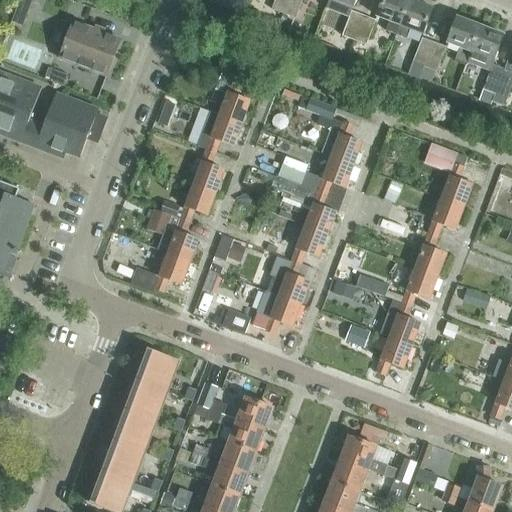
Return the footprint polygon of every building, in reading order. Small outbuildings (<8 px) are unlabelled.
[(275,0),(272,10),(284,15),(289,0),(275,0)] [(289,0),(284,15),(285,15),(295,19),(302,0),(289,0)] [(329,0),(326,9),(349,18),(342,36),(355,41),(364,16),(352,12),(353,8),(356,0),(329,0)] [(387,32),(398,36),(401,26),(400,26),(410,0),(384,0),(378,17),(390,22),(387,32)] [(434,8),(411,0),(410,0),(400,26),(401,26),(398,36),(398,37),(407,41),(411,30),(423,35),(434,8)] [(376,21),(364,16),(355,41),(366,45),(376,21)] [(481,26),(458,18),(448,44),(461,48),(457,60),(468,64),(468,63),(467,63),(481,26)] [(74,21),(60,59),(106,76),(121,39),(74,21)] [(494,94),(496,94),(505,70),(492,65),(504,35),(481,26),(467,63),(468,63),(490,72),(483,89),(484,90),(494,94)] [(39,60),(47,42),(21,32),(14,50),(39,60)] [(425,68),(434,43),(422,39),(413,63),(414,64),(425,68)] [(434,43),(425,68),(436,72),(437,72),(446,47),(434,43)] [(421,79),(425,68),(414,64),(413,63),(409,74),(421,79)] [(225,67),(222,76),(242,83),(245,75),(225,67)] [(67,75),(49,68),(44,80),(63,87),(67,75)] [(432,83),(436,72),(425,68),(421,79),(432,83)] [(511,86),(511,72),(505,70),(496,94),(507,99),(511,86)] [(0,73),(0,133),(25,142),(32,123),(29,121),(41,89),(0,73)] [(227,95),(219,115),(242,123),(250,100),(237,95),(242,83),(222,76),(216,91),(227,95)] [(490,105),(494,94),(484,90),(483,89),(478,101),(490,105)] [(36,147),(61,156),(65,151),(81,157),(98,110),(56,94),(36,147)] [(164,98),(155,124),(165,128),(174,101),(164,98)] [(353,166),(354,165),(362,143),(348,137),(353,124),(345,121),(343,125),(331,121),(336,108),(310,99),(306,110),(325,117),(322,127),(340,134),(331,157),(353,166)] [(233,146),(242,123),(219,115),(211,111),(197,146),(206,149),(216,153),(220,141),(233,146)] [(450,175),(441,198),(464,207),(472,185),(458,179),(463,167),(462,167),(466,157),(433,146),(425,167),(450,175)] [(206,149),(193,184),(216,192),(224,170),(211,165),(216,153),(206,149)] [(345,188),(353,166),(331,157),(323,180),(305,173),(301,186),(326,195),(331,183),(345,188)] [(286,158),(279,178),(284,179),(301,186),(305,173),(308,167),(286,158)] [(394,171),(391,193),(404,194),(407,172),(394,171)] [(301,186),(284,179),(279,192),(286,195),(285,198),(312,209),(305,227),(328,235),(336,212),(321,207),(326,195),(301,186)] [(0,270),(7,273),(29,215),(34,204),(16,197),(19,188),(0,181),(0,270)] [(193,184),(180,219),(190,223),(194,211),(207,215),(216,192),(193,184)] [(441,198),(428,233),(437,236),(442,224),(455,229),(464,207),(441,198)] [(176,218),(180,208),(166,203),(162,213),(170,216),(176,218)] [(239,206),(237,214),(248,217),(250,208),(239,206)] [(153,209),(149,221),(165,228),(170,216),(162,213),(153,209)] [(180,219),(167,254),(190,262),(198,240),(185,235),(190,223),(180,219)] [(305,227),(297,247),(292,262),(300,265),(305,252),(319,258),(328,235),(305,227)] [(281,241),(260,233),(255,248),(275,256),(281,241)] [(428,233),(415,268),(438,277),(446,254),(432,249),(437,236),(428,233)] [(222,235),(214,258),(225,262),(233,240),(222,235)] [(234,243),(228,259),(238,262),(244,247),(234,243)] [(125,254),(123,263),(139,267),(141,258),(125,254)] [(167,254),(159,276),(137,268),(131,285),(154,294),(156,289),(164,292),(168,279),(181,284),(190,262),(167,254)] [(292,262),(281,258),(268,293),(301,305),(310,281),(296,276),(300,265),(292,262)] [(415,268),(402,303),(411,306),(415,294),(429,299),(438,277),(415,268)] [(209,271),(202,290),(216,295),(223,276),(209,271)] [(389,286),(361,276),(356,287),(385,298),(389,286)] [(337,281),(333,293),(352,301),(357,289),(337,281)] [(491,297),(469,290),(465,300),(487,308),(491,297)] [(266,331),(274,334),(279,321),(293,326),(301,305),(268,293),(265,292),(253,325),(266,330),(266,331)] [(402,303),(393,299),(380,334),(389,337),(412,346),(420,323),(406,318),(411,306),(402,303)] [(250,321),(227,312),(221,327),(244,335),(250,321)] [(447,323),(442,335),(454,340),(459,327),(447,323)] [(352,327),(346,343),(365,350),(372,333),(352,327)] [(0,366),(4,368),(5,367),(14,340),(0,335),(0,366)] [(403,368),(412,346),(389,337),(376,372),(385,375),(390,363),(403,368)] [(148,349),(136,381),(164,392),(176,360),(148,349)] [(477,359),(472,372),(488,379),(494,365),(477,359)] [(511,360),(510,365),(499,360),(493,376),(504,380),(511,382),(511,360)] [(511,409),(511,382),(504,380),(491,415),(499,419),(504,406),(511,409)] [(154,417),(164,392),(136,381),(124,411),(139,417),(152,422),(154,417)] [(198,405),(222,414),(226,405),(214,400),(218,388),(207,383),(198,405)] [(193,402),(197,391),(189,388),(185,400),(193,402)] [(245,397),(237,419),(265,430),(274,407),(245,397)] [(237,419),(222,414),(198,405),(198,406),(197,406),(194,415),(233,430),(228,441),(257,452),(265,430),(237,419)] [(122,417),(113,442),(141,452),(152,422),(139,417),(124,411),(122,417)] [(181,433),(186,421),(178,419),(174,430),(181,433)] [(364,424),(359,439),(377,446),(380,438),(386,440),(389,433),(364,424)] [(395,480),(409,485),(417,463),(403,459),(398,471),(388,467),(372,460),(377,446),(359,439),(349,435),(340,458),(369,468),(368,471),(384,477),(385,474),(396,478),(395,480)] [(212,460),(220,463),(249,474),(257,452),(228,441),(224,454),(216,451),(212,460)] [(130,482),(141,452),(113,442),(102,472),(130,482)] [(194,453),(206,458),(209,449),(197,445),(194,453)] [(170,463),(174,452),(167,449),(162,460),(170,463)] [(206,458),(194,453),(190,464),(202,468),(206,458)] [(361,490),(368,471),(369,468),(340,458),(332,479),(361,490)] [(220,463),(212,485),(241,496),(249,474),(220,463)] [(478,478),(469,501),(494,511),(503,487),(489,482),(489,467),(478,467),(478,478)] [(414,481),(433,488),(438,476),(419,469),(414,481)] [(112,511),(118,511),(130,482),(102,472),(90,503),(112,511)] [(385,474),(384,477),(381,485),(391,489),(395,480),(396,478),(385,474)] [(159,493),(163,482),(155,479),(151,491),(159,493)] [(374,511),(371,510),(355,505),(361,490),(332,479),(324,501),(351,511),(374,511)] [(156,493),(135,485),(132,493),(153,501),(156,493)] [(212,485),(204,507),(216,511),(234,511),(241,496),(212,485)] [(458,497),(461,490),(450,486),(447,493),(458,497)] [(176,497),(189,501),(192,494),(179,489),(176,497)] [(437,490),(434,499),(443,503),(444,500),(447,493),(437,490)] [(493,511),(494,511),(469,501),(458,498),(458,497),(447,493),(444,500),(455,505),(455,506),(465,510),(464,511),(493,511)] [(185,511),(189,501),(176,497),(176,498),(165,494),(161,506),(172,510),(174,507),(185,511)] [(351,511),(324,501),(319,511),(351,511)]
